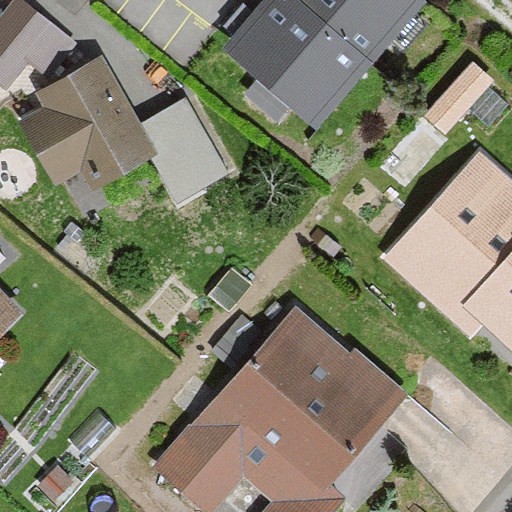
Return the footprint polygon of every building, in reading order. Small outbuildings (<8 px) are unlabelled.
[(30,0),(14,0),(0,16),(0,77),(5,81),(30,52),(48,68),(74,38),(30,0)] [(366,49),(307,0),(265,0),(231,41),(314,110),(366,49)] [(307,0),(366,49),(407,0),(307,0)] [(92,54),(38,84),(46,99),(23,112),(58,174),(82,161),(90,175),(144,146),(132,124),(92,54)] [(187,94),(132,124),(144,146),(174,200),(229,170),(187,94)] [(511,224),(457,176),(396,245),(464,305),(474,294),(511,326),(511,224)] [(279,280),(138,448),(195,496),(228,457),(257,481),(236,505),(244,511),(310,511),(332,486),(316,472),(395,377),(279,280)] [(0,323),(19,306),(0,285),(0,323)]
